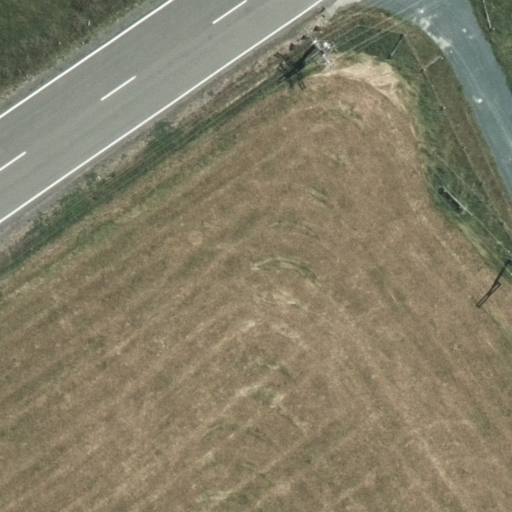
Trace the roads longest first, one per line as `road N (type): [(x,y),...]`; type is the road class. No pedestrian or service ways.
road 1 (tertiary): [(251,0),(0,170)]
road 2 (track): [(511,141),(436,0)]
